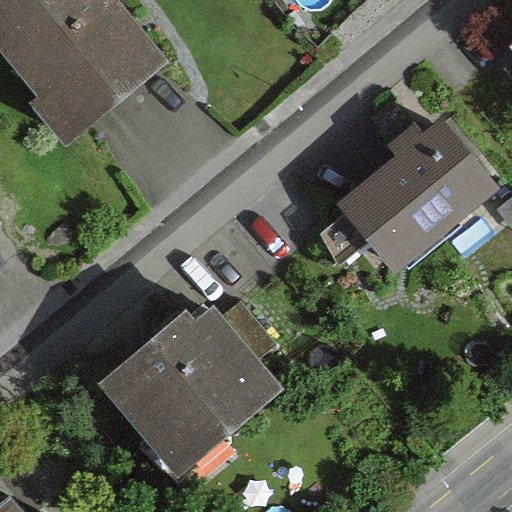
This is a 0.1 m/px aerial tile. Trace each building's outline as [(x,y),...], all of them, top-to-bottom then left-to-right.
[(0,0),(0,25),(54,92),(42,101),(68,133),(170,50),(128,0),(0,0)] [(511,78),(511,51),(499,63),(511,78)] [(412,146),(352,197),(408,262),(511,176),(454,109),(436,125),(429,117),(405,138),(412,146)] [(0,258),(11,249),(0,236),(0,258)] [(106,377),(182,467),(290,376),(214,287),(106,377)] [(42,511),(26,492),(0,511),(42,511)]
